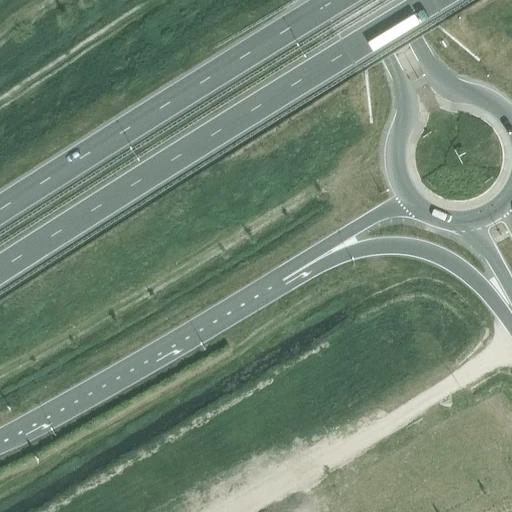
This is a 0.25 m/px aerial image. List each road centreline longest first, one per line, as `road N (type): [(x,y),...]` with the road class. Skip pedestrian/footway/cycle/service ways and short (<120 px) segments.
road 1 (trunk): [(0,275),(443,0)]
road 2 (trunk): [(347,0),(0,221)]
road 3 (trunk): [(248,302),(360,250),(406,247),(455,264),(511,313)]
road 4 (trunk): [(0,442),(248,302)]
road 5 (tertiary): [(355,0),(406,94),(394,159),(397,182),(414,207)]
road 6 (trunk): [(248,302),(377,214),(414,207)]
road 7 (tertiary): [(511,122),(497,105),(436,80),(392,0)]
